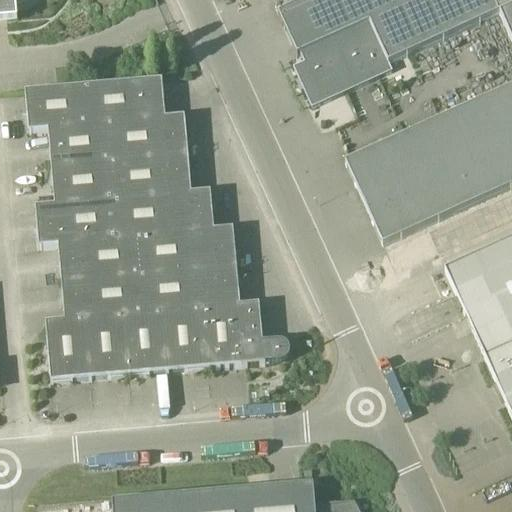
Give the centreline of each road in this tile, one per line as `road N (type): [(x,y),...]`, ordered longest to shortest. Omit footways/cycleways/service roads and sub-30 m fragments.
road 1 (unclassified): [(380,396),(196,0)]
road 2 (unclassified): [(22,455),(295,432),(380,396)]
road 3 (unclassified): [(22,455),(0,242)]
road 4 (unclassified): [(435,511),(380,396)]
